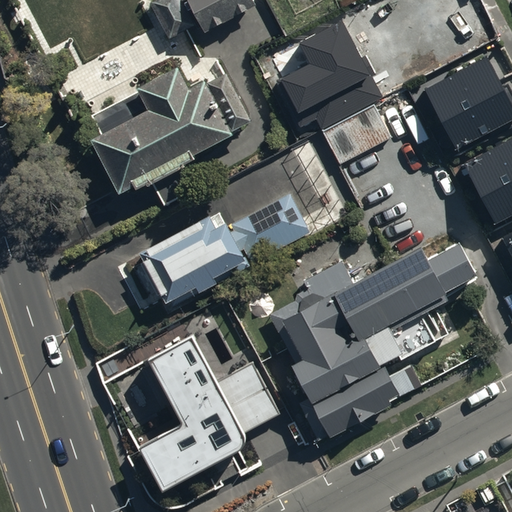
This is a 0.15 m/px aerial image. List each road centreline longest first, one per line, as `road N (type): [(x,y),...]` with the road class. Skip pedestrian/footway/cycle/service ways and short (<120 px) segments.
road 1 (tertiary): [(0,288),(72,511)]
road 2 (residential): [(511,411),(324,511)]
